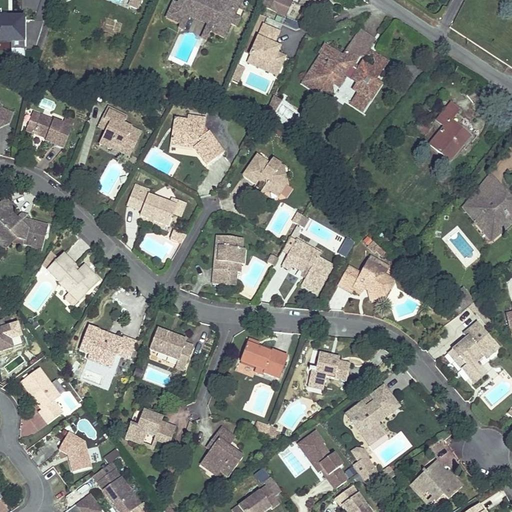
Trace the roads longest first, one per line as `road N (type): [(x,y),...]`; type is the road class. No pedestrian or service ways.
road 1 (residential): [(511,487),(387,331),(206,309),(146,282),(48,187),(0,167)]
road 2 (residential): [(511,83),(387,0)]
